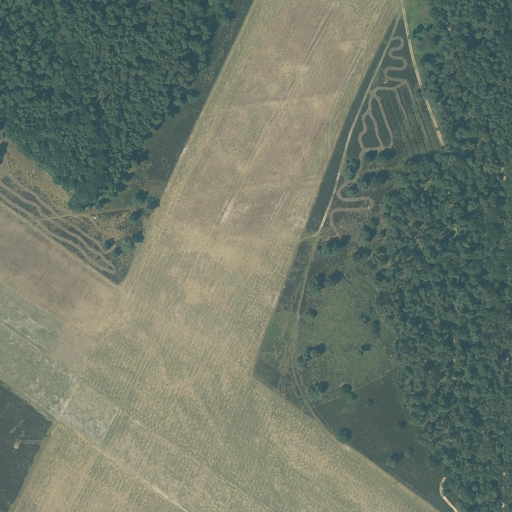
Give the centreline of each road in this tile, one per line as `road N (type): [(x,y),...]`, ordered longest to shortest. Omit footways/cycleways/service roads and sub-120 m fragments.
road 1 (track): [(401,0),(448,158),(457,294),(451,460),(440,489),(456,511)]
road 2 (track): [(504,511),(511,267),(499,156)]
road 3 (track): [(499,156),(436,0)]
